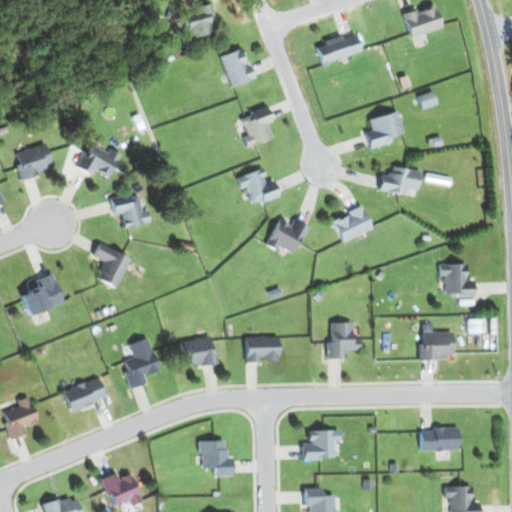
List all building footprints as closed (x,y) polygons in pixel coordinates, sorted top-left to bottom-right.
[(211,15),(210,3),(195,5),(196,12),(184,14),(187,37),(211,34),(208,16),(211,15)] [(439,28),(432,5),(401,15),(409,38),(439,28)] [(313,46),(320,65),(359,51),(352,32),(313,46)] [(217,56),(229,87),(251,78),(239,47),(217,56)] [(415,95),(419,109),(435,104),(431,91),(415,95)] [(271,137),(265,123),(270,121),(265,107),(238,117),(245,135),(240,136),(244,147),(271,137)] [(401,133),(395,111),(366,119),(368,128),(361,130),(366,149),(389,142),(387,137),(401,133)] [(105,177),(119,155),(109,148),(106,153),(89,142),(74,167),(90,176),(93,170),(105,177)] [(14,165),(18,178),(51,169),(43,143),(14,152),(17,163),(14,165)] [(418,170),(390,167),(389,174),(379,173),(377,191),(403,193),(403,188),(416,190),(418,170)] [(234,177),(238,189),(243,187),(250,205),(276,195),(271,180),(264,183),(259,168),(234,177)] [(148,223),(146,209),(139,210),(137,194),(108,197),(111,214),(120,213),(121,226),(148,223)] [(330,221),(340,242),(370,228),(358,204),(342,211),(344,215),(330,221)] [(290,220),(288,224),(276,219),(265,246),(275,250),(276,247),(290,253),(294,242),(299,244),(306,226),(290,220)] [(89,257),(101,262),(93,279),(115,288),(128,257),(95,243),(89,257)] [(463,263),(437,264),(437,276),(443,276),(443,294),(454,293),(454,298),(472,298),(471,280),(464,280),(463,263)] [(37,287),(18,294),(26,315),(61,303),(50,273),(34,279),(37,287)] [(482,332),(482,319),(465,320),(465,333),(482,332)] [(326,359),(341,359),(341,351),(357,351),(357,338),(350,338),(350,322),(326,322),(326,359)] [(451,358),(450,332),(418,332),(418,358),(451,358)] [(177,341),(182,367),(216,362),(213,346),(209,347),(208,336),(177,341)] [(244,361),(277,360),(276,336),(243,337),(244,361)] [(157,369),(145,337),(127,343),(132,357),(121,361),(125,371),(122,372),(127,388),(144,382),(141,375),(157,369)] [(60,391),(68,412),(103,397),(95,377),(60,391)] [(24,433),(22,427),(35,422),(26,396),(15,401),(17,406),(0,411),(0,414),(9,439),(24,433)] [(417,431),(418,451),(456,450),(455,427),(430,427),(430,431),(417,431)] [(300,443),(300,459),(332,458),(332,441),(337,441),(337,430),(306,430),(306,443),(300,443)] [(223,440),(198,440),(198,468),(212,468),(212,476),(230,475),(229,458),(223,458),(223,440)] [(129,473),(116,478),(114,472),(100,477),(110,508),(127,502),(128,505),(139,502),(129,473)] [(458,511),(476,511),(476,502),(469,502),(469,485),(442,486),(442,498),(448,498),(448,511),(458,511)] [(333,511),(333,495),(320,495),(319,487),(302,488),(302,506),(308,506),(308,511),(333,511)]
